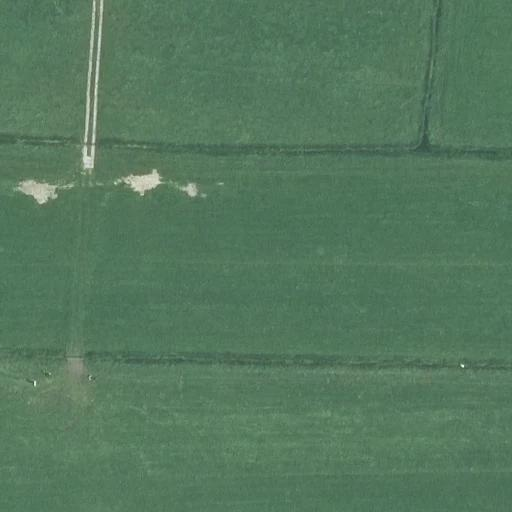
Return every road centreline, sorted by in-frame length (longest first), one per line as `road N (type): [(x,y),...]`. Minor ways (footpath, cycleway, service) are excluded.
road 1 (track): [(72,390),(86,161)]
road 2 (track): [(86,161),(96,0)]
